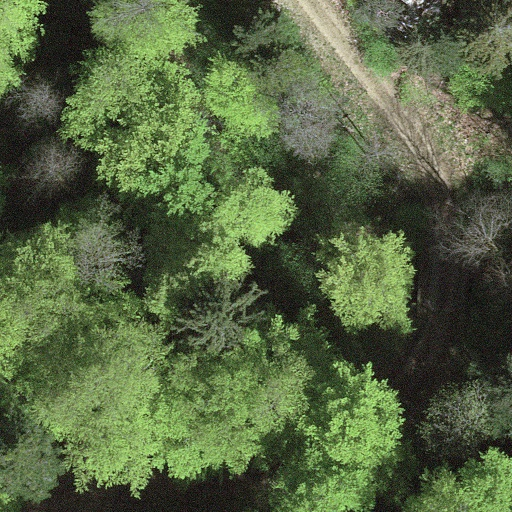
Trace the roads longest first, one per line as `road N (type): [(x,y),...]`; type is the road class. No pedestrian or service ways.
road 1 (track): [(327,0),(457,183),(461,330),(398,415),(220,473)]
road 2 (track): [(220,473),(68,511)]
